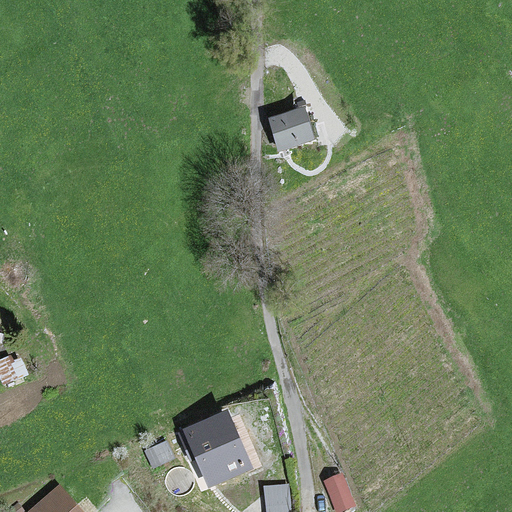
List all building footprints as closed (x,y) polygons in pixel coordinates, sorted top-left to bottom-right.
[(312,114),(276,124),(284,154),(320,144),(312,114)] [(0,365),(0,373),(8,391),(36,380),(25,355),(0,365)] [(233,418),(190,437),(215,494),(259,474),(233,418)] [(348,479),(327,487),(336,511),(355,511),(360,510),(348,479)] [(292,511),(290,487),(265,489),(266,511),(292,511)] [(83,511),(63,488),(34,511),(83,511)]
